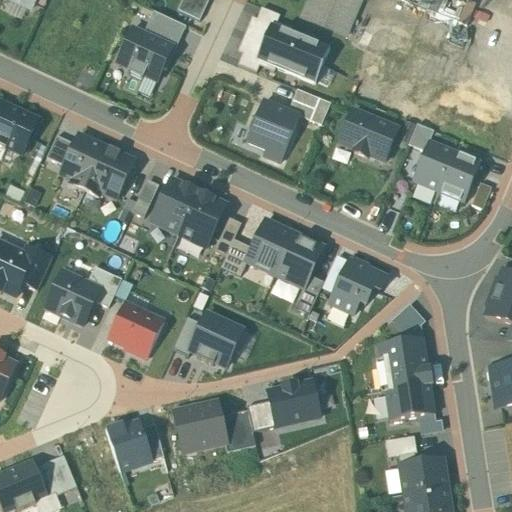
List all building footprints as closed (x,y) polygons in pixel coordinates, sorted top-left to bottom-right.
[(35,0),(6,0),(31,11),(35,0)] [(308,0),(302,16),(346,35),(361,0),(308,0)] [(329,51),(270,27),(263,44),(322,68),(329,51)] [(173,50),(132,31),(116,65),(129,71),(127,75),(142,82),(142,81),(144,78),(157,84),(173,50)] [(322,68),(263,44),(256,62),(315,86),(322,68)] [(42,120),(21,111),(19,113),(0,104),(0,150),(5,153),(6,150),(21,157),(29,141),(31,142),(42,120)] [(299,118),(263,104),(247,144),(266,152),(264,158),(280,164),(299,118)] [(397,131),(353,113),(339,146),(354,152),(353,154),(367,160),(368,158),(383,164),(397,131)] [(85,190),(104,150),(80,139),(62,180),(85,190)] [(454,154),(428,144),(412,185),(438,195),(454,154)] [(136,164),(104,150),(85,190),(82,198),(99,207),(103,198),(117,205),(136,164)] [(480,165),(454,154),(438,195),(464,206),(480,165)] [(177,240),(198,194),(174,183),(153,228),(177,240)] [(210,254),(231,209),(198,194),(177,240),(210,254)] [(264,224),(245,263),(275,277),(293,237),(264,224)] [(0,242),(0,294),(15,301),(35,259),(0,242)] [(349,263),(329,307),(351,317),(352,315),(352,317),(353,318),(359,305),(365,307),(372,292),(379,295),(386,280),(349,263)] [(62,272),(44,312),(83,330),(102,290),(62,272)] [(511,275),(501,272),(496,287),(494,287),(491,294),(511,301),(511,275)] [(511,301),(491,294),(489,301),(490,302),(485,317),(510,326),(511,327),(511,301)] [(124,306),(107,362),(145,360),(162,323),(124,306)] [(205,316),(187,355),(225,372),(243,334),(205,316)] [(511,327),(510,326),(503,342),(511,343),(511,327)] [(378,387),(428,380),(424,342),(373,349),(378,387)] [(0,357),(0,401),(17,365),(0,357)] [(511,367),(508,368),(507,365),(486,369),(490,396),(494,396),(496,410),(511,407),(511,367)] [(428,380),(378,387),(383,422),(433,415),(428,380)] [(268,393),(275,430),(320,421),(313,384),(268,393)] [(173,414),(182,457),(228,448),(219,404),(173,414)] [(107,435),(121,476),(153,466),(139,424),(107,435)] [(387,456),(415,454),(414,436),(385,438),(387,456)] [(64,459),(33,471),(44,497),(55,493),(56,496),(75,488),(64,459)] [(31,465),(0,477),(0,504),(3,511),(7,511),(44,497),(33,471),(31,465)] [(400,498),(448,491),(444,465),(396,474),(400,498)] [(451,511),(448,491),(400,498),(402,511),(451,511)]
